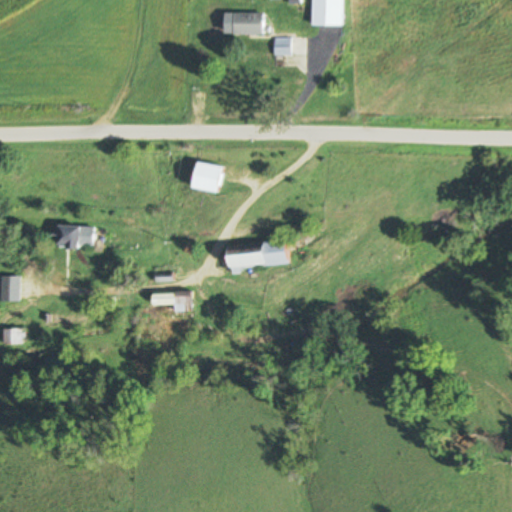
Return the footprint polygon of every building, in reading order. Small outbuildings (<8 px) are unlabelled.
[(313,0),(313,27),(344,27),(344,0),(313,0)] [(493,31),(493,5),(455,5),(455,31),(493,31)] [(266,14),(235,14),(235,36),(266,36),(266,14)] [(292,56),(292,38),(276,38),(276,56),(292,56)] [(465,73),(462,82),(471,84),(474,76),(465,73)] [(194,188),(220,192),(224,166),(198,162),(194,188)] [(60,226),(59,248),(95,249),(95,226),(60,226)] [(231,244),(233,268),(291,265),(290,241),(231,244)] [(3,284),(3,302),(19,302),(19,284),(3,284)] [(193,312),(193,294),(156,294),(156,304),(178,304),(178,312),(193,312)] [(25,345),(25,329),(5,329),(5,345),(25,345)]
